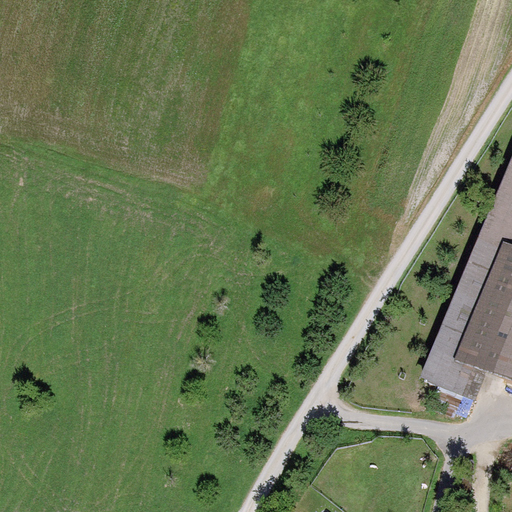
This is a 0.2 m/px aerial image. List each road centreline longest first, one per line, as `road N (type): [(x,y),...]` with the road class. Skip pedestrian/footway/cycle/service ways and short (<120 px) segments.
road 1 (track): [(511,81),(387,270),(310,411)]
road 2 (track): [(511,445),(310,411)]
